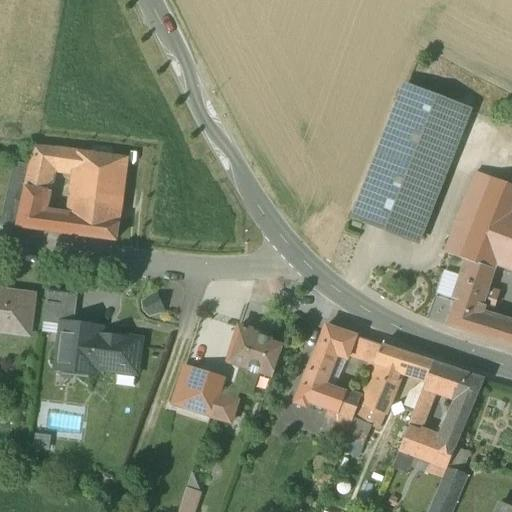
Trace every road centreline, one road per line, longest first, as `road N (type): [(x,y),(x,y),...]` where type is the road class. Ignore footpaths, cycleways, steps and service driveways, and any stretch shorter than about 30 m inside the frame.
road 1 (residential): [(292,252),(250,269),(203,269),(0,243)]
road 2 (tertiary): [(292,252),(199,111),(184,59),(147,0)]
road 3 (track): [(118,511),(203,269)]
road 4 (tertiary): [(511,368),(386,324),(292,252)]
